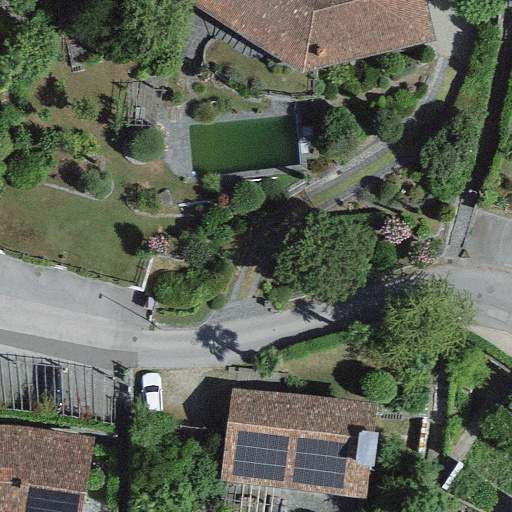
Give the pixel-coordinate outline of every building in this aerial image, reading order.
[(6,0),(0,0),(0,15),(9,15),(6,0)] [(422,0),(190,0),(186,7),(307,79),(434,50),(422,0)] [(233,397),(220,490),(365,509),(378,417),(233,397)] [(0,511),(21,511),(31,436),(0,434),(0,511)] [(82,511),(93,446),(31,436),(21,511),(82,511)]
